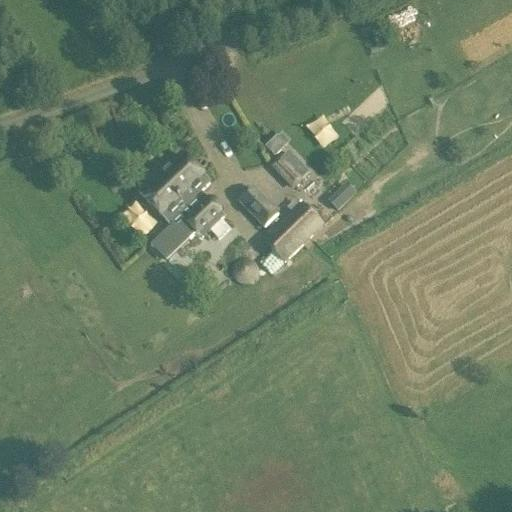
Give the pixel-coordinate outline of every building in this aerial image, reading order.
[(277,139),(266,150),(275,160),(287,148),(277,139)] [(182,154),(140,194),(172,228),(151,248),(167,264),(198,234),(204,240),(210,234),(211,233),(219,241),(230,231),(222,223),(226,219),(209,200),(202,207),(196,200),(212,185),(182,154)] [(308,175),(289,154),(283,160),(281,158),(271,169),(293,192),(304,182),(303,180),(308,175)] [(338,213),(357,196),(347,186),(328,203),(338,213)] [(265,231),(281,215),(253,188),(238,203),(265,231)] [(285,267),(326,228),(303,205),(263,244),(285,267)] [(256,268),(256,267),(255,262),(252,257),(247,254),(242,253),(237,255),(233,257),(229,262),(228,267),(229,273),(232,277),(237,280),(241,281),(247,281),(252,278),(255,274),(256,268)]
